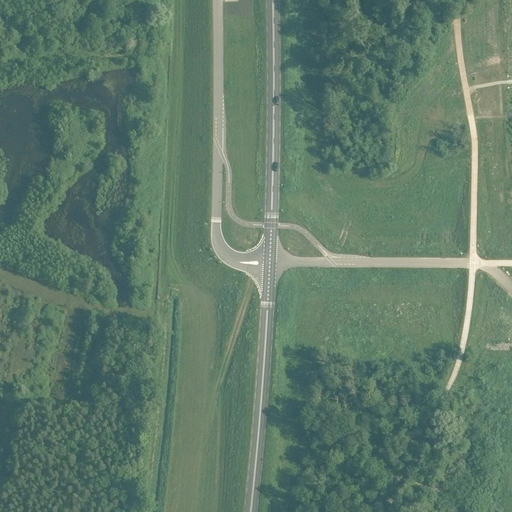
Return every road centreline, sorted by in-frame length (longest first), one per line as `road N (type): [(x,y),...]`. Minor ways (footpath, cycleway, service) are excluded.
road 1 (track): [(142,511),(162,308),(171,0)]
road 2 (unclassified): [(216,0),(215,234),(231,258),(268,263)]
road 3 (primary): [(268,263),(272,0)]
road 4 (primary): [(250,511),(268,263)]
road 5 (unclassified): [(268,263),(471,262)]
